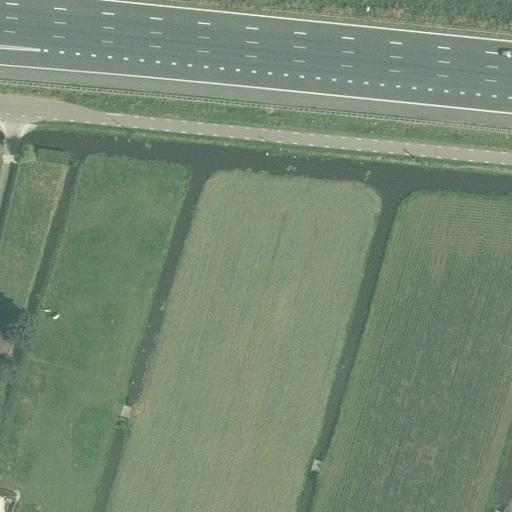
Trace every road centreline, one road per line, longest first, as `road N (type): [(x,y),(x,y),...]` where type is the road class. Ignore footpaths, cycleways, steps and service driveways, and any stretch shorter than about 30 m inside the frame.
road 1 (unclassified): [(511,160),(0,106)]
road 2 (motorway): [(41,21),(511,69)]
